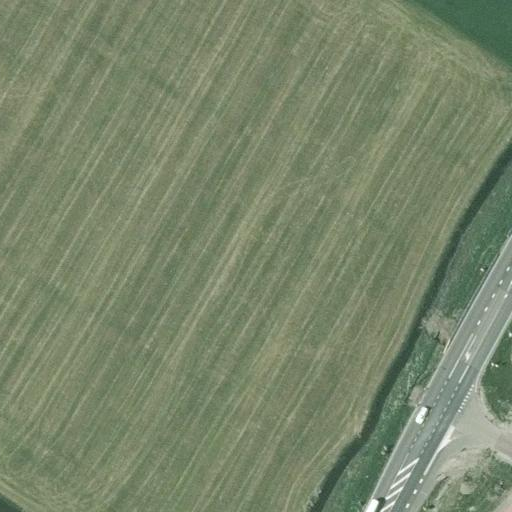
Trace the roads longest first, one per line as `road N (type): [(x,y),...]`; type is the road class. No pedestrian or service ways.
road 1 (trunk): [(511,242),(369,511)]
road 2 (trunk): [(398,498),(463,371)]
road 3 (trunk): [(398,498),(452,448),(479,441),(509,447)]
